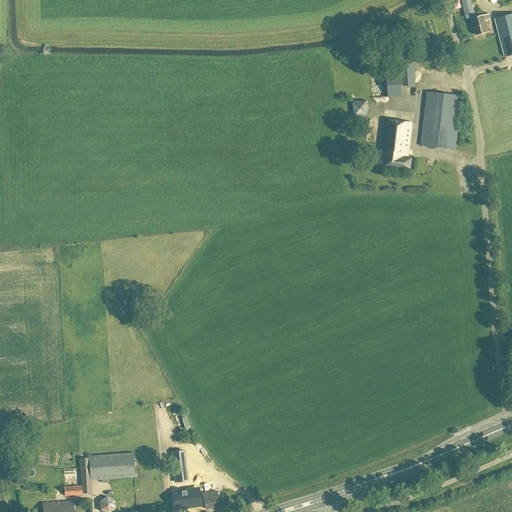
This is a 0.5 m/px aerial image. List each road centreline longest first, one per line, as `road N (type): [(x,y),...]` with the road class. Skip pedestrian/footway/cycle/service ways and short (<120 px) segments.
road 1 (unclassified): [(511,421),(497,359),(478,127),(445,0)]
road 2 (secondary): [(326,497),(511,421)]
